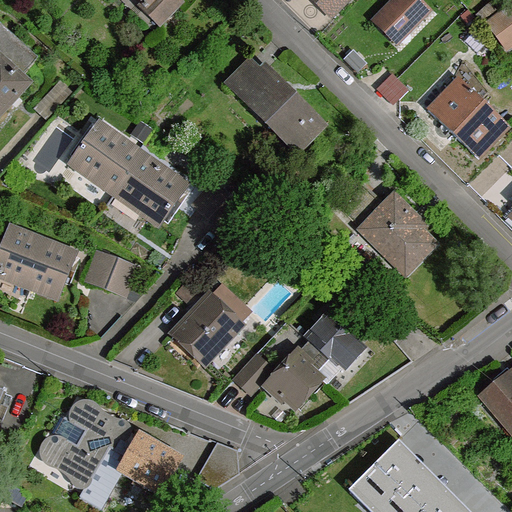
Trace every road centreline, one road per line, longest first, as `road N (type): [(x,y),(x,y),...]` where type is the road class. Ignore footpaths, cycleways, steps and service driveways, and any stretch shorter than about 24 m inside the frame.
road 1 (residential): [(257,0),(511,251)]
road 2 (residential): [(511,325),(219,511)]
road 3 (residential): [(0,334),(232,426)]
